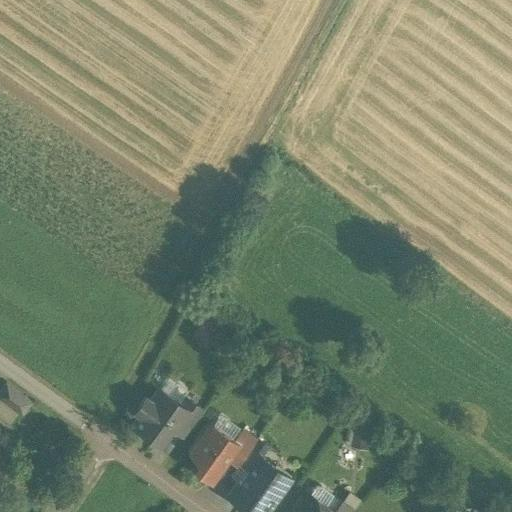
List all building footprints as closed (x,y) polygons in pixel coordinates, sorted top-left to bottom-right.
[(30,401),(6,384),(0,391),(0,399),(21,415),(30,401)] [(158,388),(150,399),(145,395),(135,410),(140,413),(133,423),(159,442),(171,426),(173,423),(168,419),(179,404),(179,403),(158,388)] [(202,410),(184,397),(179,403),(179,404),(168,419),(173,423),(171,426),(184,435),(202,410)] [(234,438),(212,422),(208,423),(189,450),(198,462),(194,468),(211,480),(227,459),(239,442),(234,438)] [(370,430),(355,426),(352,441),(367,444),(370,430)] [(256,438),(242,428),(234,438),(239,442),(227,459),(236,466),(256,438)] [(266,446),(256,438),(236,466),(230,475),(240,482),(258,456),(259,456),(266,446)] [(240,482),(230,495),(254,511),(261,511),(286,478),(272,468),(273,466),(259,456),(258,456),(240,482)] [(335,511),(333,510),(307,491),(291,511),(335,511)] [(350,511),(353,509),(340,500),(333,510),(335,511),(350,511)]
